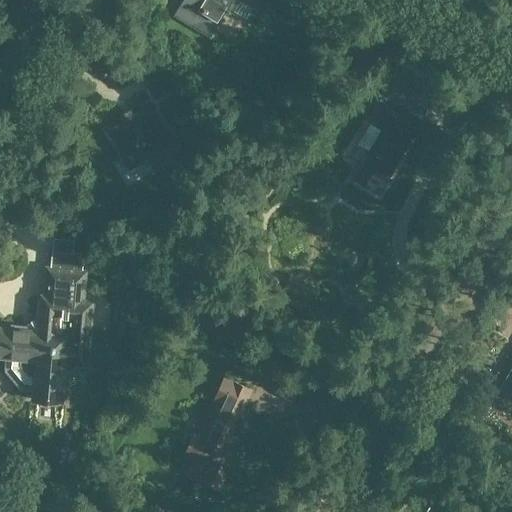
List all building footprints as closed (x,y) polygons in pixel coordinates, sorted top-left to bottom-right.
[(226,5),(247,18),(257,0),(183,0),(176,14),(209,34),(226,5)] [(168,65),(146,77),(158,99),(181,87),(168,65)] [(397,65),(394,85),(413,88),(416,68),(397,65)] [(112,98),(124,77),(112,70),(100,91),(112,98)] [(423,118),(408,109),(414,97),(393,85),(371,123),(380,128),(352,178),(364,185),(372,171),(387,180),(423,118)] [(149,105),(106,131),(129,169),(172,142),(149,105)] [(63,404),(67,365),(88,367),(95,297),(85,297),(88,270),(46,266),(43,293),(41,293),(38,329),(0,325),(0,359),(20,361),(20,366),(28,376),(33,376),(30,401),(63,404)] [(320,290),(291,275),(279,299),(307,314),(320,290)] [(220,491),(236,454),(224,449),(250,390),(223,378),(198,435),(192,433),(182,457),(191,461),(184,475),(220,491)] [(459,511),(436,498),(427,511),(459,511)]
